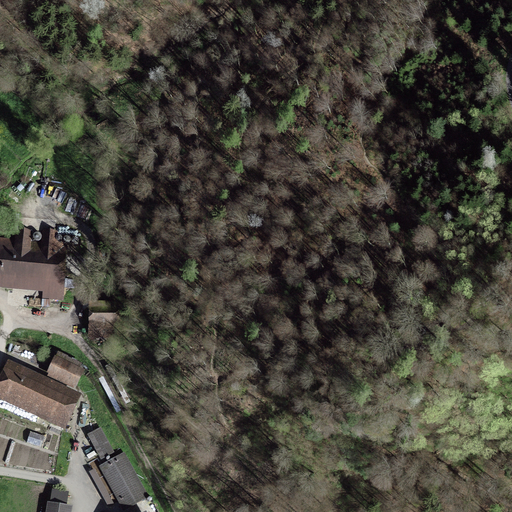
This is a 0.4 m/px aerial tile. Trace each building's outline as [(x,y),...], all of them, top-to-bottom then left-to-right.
[(67,196),(63,210),(83,216),(87,202),(67,196)] [(16,216),(15,232),(19,232),(18,247),(0,245),(0,281),(63,286),(66,251),(54,250),(56,220),(16,216)] [(113,323),(113,309),(91,309),(90,323),(113,323)] [(75,384),(81,372),(63,364),(66,357),(59,354),(50,372),(75,384)] [(76,397),(61,390),(62,387),(59,386),(58,388),(10,366),(0,386),(0,395),(63,425),(76,397)] [(89,435),(102,458),(113,452),(100,428),(89,435)] [(27,440),(40,445),(44,435),(31,430),(27,440)] [(124,508),(146,496),(123,455),(102,467),(124,508)]
